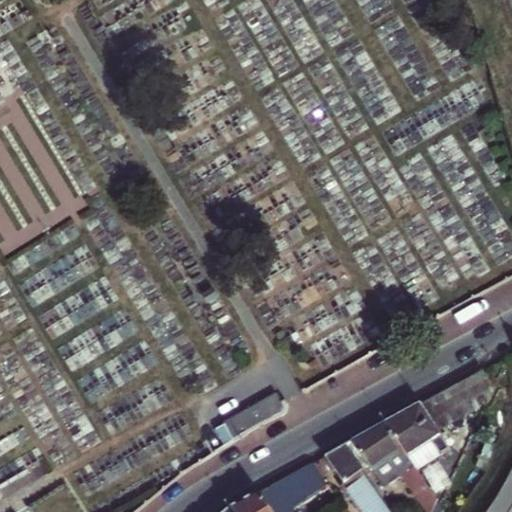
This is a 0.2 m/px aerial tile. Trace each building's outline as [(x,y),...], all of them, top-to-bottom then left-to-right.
[(447,442),(438,426),(489,394),(493,384),(482,366),(406,411),(385,423),(408,457),(434,439),(439,446),(447,442)] [(280,397),(259,410),(267,424),(290,413),(283,402),(280,397)] [(259,410),(239,422),(247,437),(267,424),(259,410)] [(373,430),(354,441),(374,470),(385,486),(402,475),(426,510),(438,501),(408,457),(385,423),(373,430)] [(374,470),(354,441),(353,440),(342,447),(330,456),(367,511),(392,511),(370,479),(374,470)] [(328,459),(316,465),(331,489),(344,481),(328,459)] [(295,477),(278,488),(292,511),(331,489),(316,465),(295,477)] [(392,511),(401,511),(385,486),(374,470),(370,479),(392,511)] [(91,511),(71,477),(13,511),(91,511)] [(292,511),(278,488),(264,495),(275,511),(292,511)] [(250,504),(237,511),(275,511),(264,495),(258,499),(250,504)]
